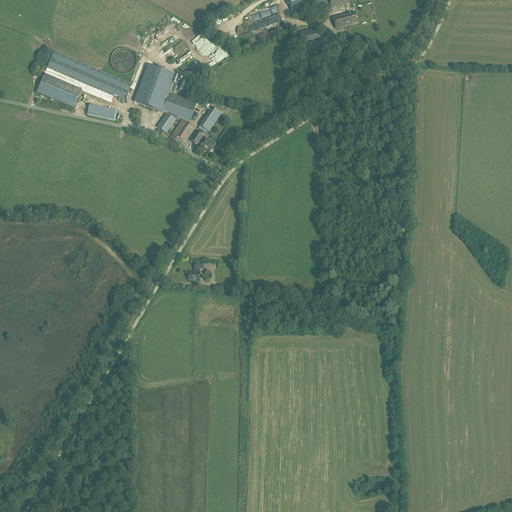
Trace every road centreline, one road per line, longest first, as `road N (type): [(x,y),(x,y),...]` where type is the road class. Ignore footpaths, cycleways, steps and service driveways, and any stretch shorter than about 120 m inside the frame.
road 1 (tertiary): [(16,511),(220,169),(405,58),(442,0)]
road 2 (track): [(402,511),(395,350),(406,168),(379,73)]
road 3 (track): [(220,169),(139,131),(0,101)]
